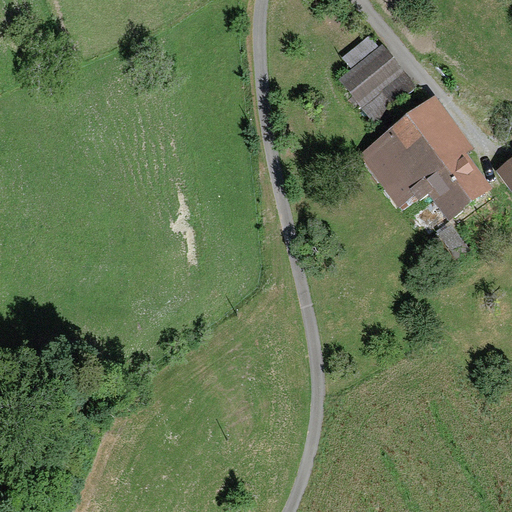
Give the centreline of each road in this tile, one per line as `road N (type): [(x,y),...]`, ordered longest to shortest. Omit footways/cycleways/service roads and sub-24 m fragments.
road 1 (residential): [(289,511),(310,459),(317,398),(266,131),(257,51),(263,0)]
road 2 (track): [(472,131),(361,0)]
